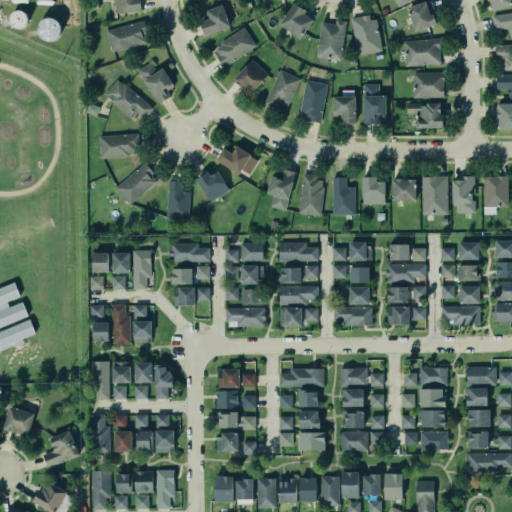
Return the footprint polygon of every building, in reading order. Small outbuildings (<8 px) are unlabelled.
[(113,0),(140,0),(142,9),(115,12),(113,0)] [(431,0),(428,0),(408,7),(415,31),(437,24),(434,16),(437,15),(435,9),(434,10),(431,0)] [(511,0),(488,0),(492,11),(511,4),(511,0)] [(294,3),(279,24),(300,39),(315,18),(294,3)] [(210,18),(200,22),(205,34),(230,25),(222,4),(207,10),(210,18)] [(511,12),(492,14),(493,30),(508,29),(509,37),(511,36),(511,12)] [(350,17),(357,55),(382,50),(376,18),(370,19),(369,14),(350,17)] [(147,41),(112,51),(106,30),(144,19),(147,32),(144,33),(147,41)] [(336,23),(336,19),(346,20),(341,60),(328,58),(327,63),(318,61),(319,57),(316,56),(321,21),(336,23)] [(219,42),(243,26),(256,45),(223,67),(216,55),(219,53),(216,48),(221,44),(219,42)] [(404,41),(442,37),(443,47),(439,47),(440,61),(406,65),(404,41)] [(511,44),(495,45),(496,59),(505,58),(505,71),(511,70),(511,44)] [(250,58),(231,72),(238,84),(245,78),(252,84),(265,71),(250,58)] [(136,68),(158,100),(168,96),(162,86),(169,81),(162,65),(153,69),(148,61),(136,68)] [(280,68),(300,78),(287,103),(280,100),(275,109),(262,102),(280,68)] [(413,71),(413,96),(444,96),(444,85),(443,85),(443,80),(444,79),(444,71),(413,71)] [(496,89),(508,89),(508,99),(511,98),(511,74),(496,75),(496,89)] [(115,78),(148,104),(142,116),(134,111),(130,117),(103,92),(115,78)] [(327,83),(305,80),(299,118),(320,122),(327,83)] [(386,95),(379,95),(379,83),(363,84),(363,123),(378,123),(378,117),(386,117),(386,95)] [(332,95),(356,95),(356,123),(342,123),(342,113),(340,113),(340,115),(333,115),(332,95)] [(407,102),(419,102),(419,105),(427,105),(427,102),(441,102),(441,113),(444,113),(444,127),(417,128),(417,119),(418,119),(418,112),(407,112),(407,102)] [(511,103),(498,103),(497,129),(511,128),(511,103)] [(97,133),(138,132),(138,155),(97,157),(97,133)] [(221,144),(213,156),(239,172),(242,167),(246,172),(257,159),(248,153),(234,141),(229,149),(221,144)] [(116,182),(144,159),(152,170),(147,174),(154,182),(127,205),(114,188),(116,182)] [(204,167),(193,174),(208,198),(226,191),(218,168),(207,173),(204,167)] [(273,195),(270,207),(286,211),(295,171),(282,169),(280,177),(271,175),(267,193),(273,195)] [(302,172),(298,212),(320,215),(323,186),(321,186),(322,179),(316,178),(316,174),(302,172)] [(332,176),(332,213),(354,213),(355,185),(346,185),(346,176),(332,176)] [(376,176),(362,177),(363,204),(385,203),(384,181),(376,182),(376,176)] [(447,214),(446,176),(421,176),(422,214),(447,214)] [(473,176),(462,176),(462,180),(452,180),(453,213),(474,212),(473,176)] [(483,176),(483,207),(508,207),(508,176),(483,176)] [(164,179),(164,210),(188,210),(188,189),(180,188),(178,177),(164,179)] [(416,200),(416,179),(392,179),(392,200),(416,200)] [(511,240),(496,240),(496,257),(511,257),(511,240)] [(279,241),(306,241),(306,246),(317,246),(317,259),(279,260),(279,241)] [(350,242),(351,259),(371,259),(371,245),(366,245),(366,241),(350,242)] [(263,261),(263,242),(240,242),(240,261),(263,261)] [(479,242),(458,242),(458,260),(479,259),(479,242)] [(198,243),(169,243),(169,262),(209,262),(209,248),(198,248),(198,243)] [(409,244),(390,244),(390,260),(409,260),(409,244)] [(345,247),(332,247),(332,261),(345,260),(345,247)] [(453,260),(453,247),(440,247),(440,261),(453,260)] [(424,260),(424,248),(411,248),(411,260),(424,260)] [(237,249),(225,249),(225,262),(238,262),(237,249)] [(150,250),(132,250),(133,288),(146,288),(146,277),(151,277),(150,250)] [(113,273),(130,272),(129,252),(112,253),(113,273)] [(92,253),(108,253),(109,271),(93,271),(92,253)] [(511,277),(511,261),(497,262),(498,277),(511,277)] [(333,278),(345,277),(345,264),(332,265),(333,278)] [(386,264),(386,281),(413,282),(413,277),(425,277),(425,264),(386,264)] [(441,277),(454,277),(453,264),(440,264),(441,277)] [(196,279),(209,278),(208,265),(196,265),(196,279)] [(240,283),(262,284),(263,265),(241,265),(240,283)] [(316,265),(304,265),(304,277),(316,277),(316,265)] [(477,265),(458,265),(457,280),(476,281),(477,265)] [(224,279),(238,279),(238,266),(224,266),(224,279)] [(350,282),(369,282),(369,266),(350,267),(350,282)] [(299,283),(299,267),(280,268),(281,283),(299,283)] [(173,268),(192,268),(192,284),(170,283),(171,275),(173,275),(173,268)] [(90,289),(103,288),(103,276),(89,276),(90,289)] [(112,289),(125,289),(125,276),(113,276),(112,289)] [(511,281),(494,281),(494,300),(511,299),(511,281)] [(0,287),(0,326),(28,317),(22,299),(21,299),(15,283),(0,287)] [(278,286),(315,285),(315,304),(279,304),(278,286)] [(425,285),(412,286),(412,299),(425,298),(425,285)] [(453,285),(441,285),(441,298),(454,298),(453,285)] [(195,305),(195,287),(179,286),(173,286),(173,304),(179,304),(178,305),(195,305)] [(238,300),(238,287),(225,286),(224,300),(238,300)] [(345,286),(333,286),(333,298),(346,298),(345,286)] [(407,286),(387,287),(388,303),(408,302),(407,286)] [(460,286),(479,286),(479,303),(460,303),(460,286)] [(196,287),(197,300),(210,300),(209,287),(196,287)] [(369,287),(349,287),(349,304),(369,304),(369,287)] [(243,289),(261,289),(261,296),(263,296),(263,304),(243,304),(243,289)] [(511,321),(511,302),(494,303),(494,321),(511,321)] [(125,303),(125,315),(129,315),(130,342),(124,342),(124,343),(120,344),(116,343),(116,342),(112,342),(112,304),(125,303)] [(146,303),(146,316),(133,317),(133,304),(146,303)] [(90,317),(103,317),(103,304),(90,305),(90,317)] [(334,305),(372,307),(371,325),(333,324),(334,305)] [(387,305),(388,315),(388,324),(393,323),(393,325),(402,325),(409,324),(409,306),(393,306),(393,305),(387,305)] [(280,306),(279,325),(285,325),(301,326),(301,307),(285,307),(284,306),(280,306)] [(412,306),(412,319),(426,319),(425,306),(412,306)] [(440,306),(440,319),(452,319),(452,325),(479,324),(479,306),(440,306)] [(265,325),(264,307),(224,308),(225,321),(237,321),(237,326),(265,325)] [(304,321),(317,320),(317,307),(304,307),(304,321)] [(24,343),(22,338),(35,333),(29,319),(0,330),(0,348),(13,343),(14,346),(24,343)] [(151,341),(148,341),(145,341),(133,341),(133,321),(151,321),(151,341)] [(93,322),(93,342),(109,341),(108,322),(93,322)] [(90,361),(90,386),(95,386),(95,399),(108,399),(109,361),(90,361)] [(130,382),(130,361),(112,361),(112,383),(130,382)] [(135,382),(152,382),(151,362),(134,362),(135,382)] [(154,398),(167,398),(167,387),(172,387),(173,372),(164,371),(164,365),(155,365),(154,398)] [(495,366),(466,367),(466,384),(495,384),(495,366)] [(290,367),(323,367),(323,386),(278,386),(278,372),(290,372),(290,367)] [(339,368),(339,385),(367,385),(366,367),(339,368)] [(420,367),(420,385),(447,385),(447,367),(420,367)] [(239,387),(239,368),(218,369),(219,387),(239,387)] [(511,384),(511,371),(498,372),(499,385),(511,384)] [(382,386),(383,373),(370,372),(370,386),(382,386)] [(403,372),(403,385),(416,385),(416,372),(403,372)] [(254,374),(242,373),(242,386),(254,387),(254,374)] [(125,398),(125,386),(112,385),(112,398),(125,398)] [(147,385),(134,385),(134,398),(147,398),(147,385)] [(487,388),(466,388),(467,405),(487,405),(487,388)] [(345,389),(364,389),(364,406),(343,406),(343,397),(345,397),(345,389)] [(419,406),(445,407),(446,389),(419,389),(419,406)] [(216,408),(237,408),(237,390),(216,390),(216,408)] [(414,393),(400,394),(401,407),(414,406),(414,393)] [(510,405),(510,393),(497,393),(497,406),(510,405)] [(242,408),(254,408),(255,395),(242,394),(242,408)] [(291,394),(279,395),(279,408),(292,407),(291,394)] [(383,407),(383,394),(370,394),(370,406),(383,407)] [(34,414),(10,406),(3,429),(27,436),(34,414)] [(445,426),(444,409),(421,410),(421,427),(445,426)] [(489,426),(490,410),(468,409),(468,426),(489,426)] [(299,411),(318,410),(320,410),(320,418),(320,423),(320,427),(299,428),(299,411)] [(109,411),(131,411),(131,451),(109,451),(109,428),(109,411)] [(363,427),(363,412),(344,412),(344,427),(363,427)] [(134,413),(147,413),(147,426),(134,427),(134,413)] [(155,413),(155,426),(168,426),(168,413),(155,413)] [(255,427),(255,416),(238,416),(238,413),(219,413),(219,428),(255,427)] [(401,427),(413,427),(414,415),(401,414),(401,427)] [(510,427),(510,414),(497,414),(497,427),(510,427)] [(104,415),(90,415),(90,454),(109,454),(109,425),(104,426),(104,415)] [(279,415),(292,415),(292,428),(279,428),(279,415)] [(370,428),(383,428),(383,415),(370,415),(370,428)] [(48,436),(68,428),(78,453),(47,465),(41,453),(53,448),(48,436)] [(155,451),(166,451),(169,451),(173,451),(173,446),(174,446),(174,430),(156,430),(155,451)] [(420,431),(420,450),(447,449),(447,430),(420,431)] [(152,431),(152,437),(152,451),(146,451),(146,449),(144,450),(140,449),(137,449),(137,441),(137,431),(152,431)] [(279,431),(292,431),(292,444),(279,444),(279,431)] [(340,431),(367,431),(367,449),(340,449),(340,431)] [(370,431),(370,445),(382,444),(382,431),(370,431)] [(404,431),(403,444),(417,445),(417,432),(404,431)] [(237,450),(237,432),(216,433),(216,451),(237,450)] [(299,432),(313,433),(325,432),(325,438),(325,442),(325,450),(313,450),(299,450),(299,432)] [(488,432),(469,432),(468,447),(487,448),(488,432)] [(498,449),(510,448),(510,435),(498,435),(498,449)] [(256,441),(243,441),(243,454),(256,454),(256,441)] [(511,466),(511,452),(466,453),(467,472),(500,471),(500,467),(511,466)] [(154,507),(168,507),(168,495),(172,495),(172,468),(155,468),(156,473),(154,473),(154,507)] [(90,469),(99,469),(108,469),(108,496),(104,496),(104,508),(90,508),(90,469)] [(115,490),(130,490),(130,470),(115,469),(115,471),(114,471),(115,480),(115,490)] [(133,470),(138,469),(143,470),(151,469),(151,478),(151,490),(134,491),(133,479),(133,470)] [(358,471),(341,472),(342,498),(358,497),(358,471)] [(384,499),(402,499),(402,473),(384,473),(384,499)] [(363,474),(363,495),(380,495),(380,474),(363,474)] [(297,502),(296,476),(278,477),(279,502),(297,502)] [(338,476),(320,476),(321,506),(339,505),(338,476)] [(212,478),(230,477),(230,498),(213,497),(211,489),(212,478)] [(257,477),(257,507),(276,507),(275,477),(257,477)] [(316,502),(316,478),(300,477),(299,501),(316,502)] [(236,480),(243,480),(243,478),(253,478),(253,499),(245,499),(236,499),(236,480)] [(66,490),(48,479),(44,485),(42,484),(40,488),(37,487),(30,499),(53,511),(54,511),(55,511),(62,511),(71,497),(64,492),(66,490)] [(433,511),(434,481),(415,481),(415,511),(433,511)] [(112,495),(125,494),(125,507),(112,508),(112,495)] [(133,494),(146,494),(147,507),(133,507),(133,494)] [(368,500),(367,511),(380,511),(381,500),(368,500)] [(359,511),(360,502),(347,501),(346,511),(359,511)]
